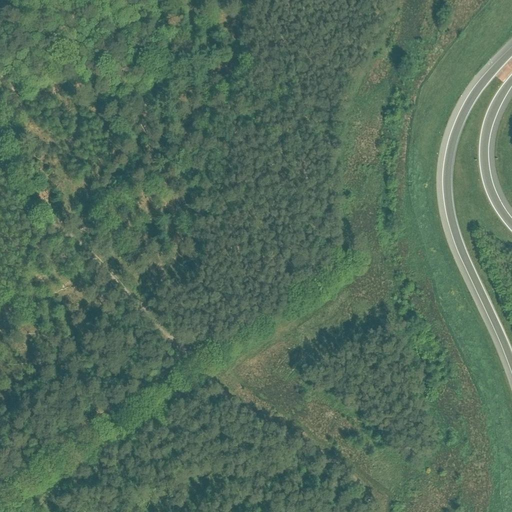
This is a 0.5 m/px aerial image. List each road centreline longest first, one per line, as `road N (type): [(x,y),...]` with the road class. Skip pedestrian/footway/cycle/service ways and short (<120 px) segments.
road 1 (motorway): [(511,53),(462,115),(447,171),(456,237),(511,362)]
road 2 (track): [(166,333),(209,374),(75,465),(30,511)]
road 3 (track): [(0,168),(166,333)]
road 4 (track): [(376,511),(351,469),(209,374)]
road 5 (motorway): [(511,224),(492,195),(484,154),(487,124),(511,82)]
